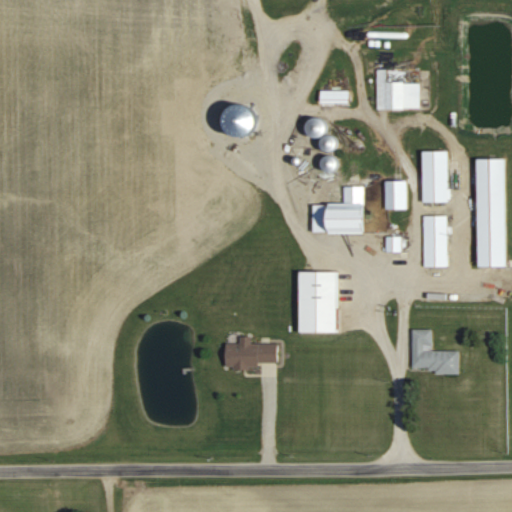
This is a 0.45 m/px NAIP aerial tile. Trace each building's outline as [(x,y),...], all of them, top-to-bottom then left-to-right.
[(379,108),(423,107),(423,80),(389,80),(389,67),(378,67),(379,108)] [(322,102),(351,102),(351,88),(322,88),(322,102)] [(315,115),(307,130),(320,138),(329,122),(315,115)] [(331,151),(340,141),(330,133),(321,143),(331,151)] [(425,201),(450,201),(450,149),(425,149),(425,201)] [(336,160),(327,157),(324,167),(333,170),(336,160)] [(480,265),(508,265),(508,157),(480,157),(480,265)] [(409,179),(387,179),(387,207),(409,207),(409,179)] [(315,203),(315,231),(366,232),(366,185),(346,184),(346,203),(315,203)] [(449,214),(426,214),(426,265),(449,265),(449,214)] [(302,271),(302,332),(338,332),(338,271),(302,271)] [(461,371),(461,349),(434,349),(434,328),(415,328),(414,370),(461,371)] [(253,343),(253,335),(242,335),(242,343),(228,343),(228,367),(261,367),(261,362),(279,362),(279,343),(253,343)]
